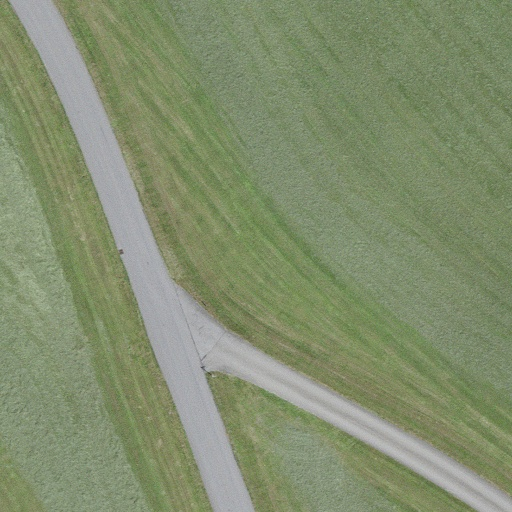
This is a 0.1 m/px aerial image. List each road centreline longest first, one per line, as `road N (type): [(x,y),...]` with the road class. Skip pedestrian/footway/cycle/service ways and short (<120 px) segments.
road 1 (residential): [(31,0),(117,192),(234,511)]
road 2 (track): [(509,511),(423,452),(162,312)]
